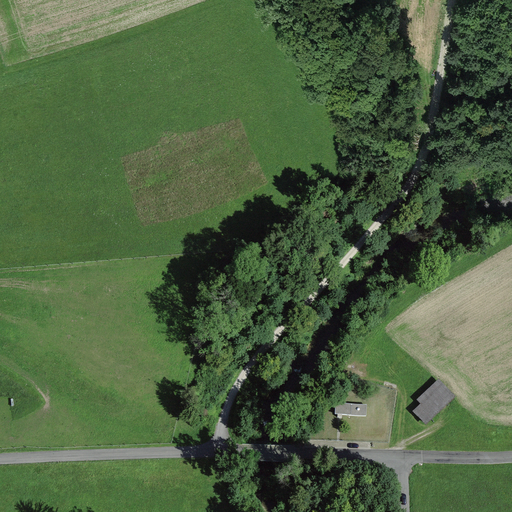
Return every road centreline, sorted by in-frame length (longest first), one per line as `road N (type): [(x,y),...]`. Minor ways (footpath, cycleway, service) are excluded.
road 1 (track): [(220,451),(222,422),(249,368),(361,245),(415,168),(450,0)]
road 2 (residential): [(0,459),(220,451),(400,458)]
